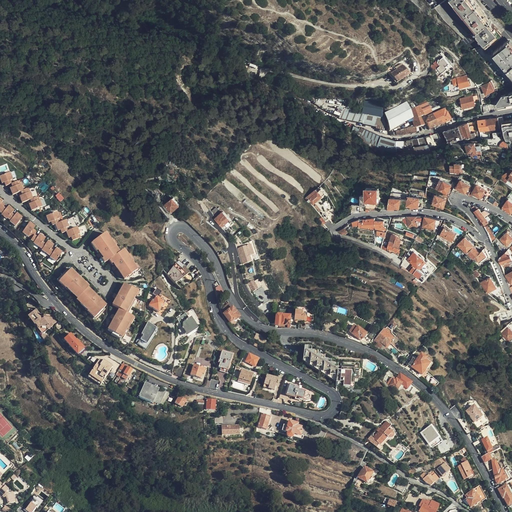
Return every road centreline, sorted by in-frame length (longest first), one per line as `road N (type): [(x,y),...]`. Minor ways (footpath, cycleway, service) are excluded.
road 1 (tertiary): [(54,301),(112,351),(167,378),(327,416),(336,403),(331,392),(231,336),(201,266),(171,235),(184,227),(208,251),(247,320),(353,345),(426,390),(464,437),(504,511)]
road 2 (residential): [(364,84),(274,68),(266,77),(396,138),(511,110)]
road 3 (residential): [(336,229),(361,216),(422,211),(471,228),(489,247)]
